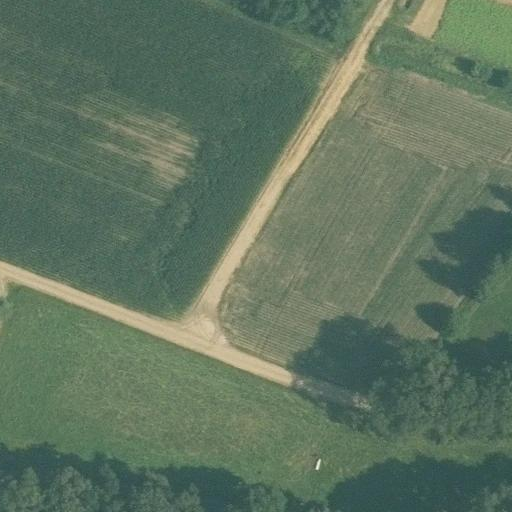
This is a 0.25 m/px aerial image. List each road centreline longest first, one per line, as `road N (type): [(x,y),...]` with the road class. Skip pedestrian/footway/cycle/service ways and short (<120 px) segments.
road 1 (unclassified): [(0,270),(326,395),(511,405)]
road 2 (unclassified): [(391,511),(0,462)]
